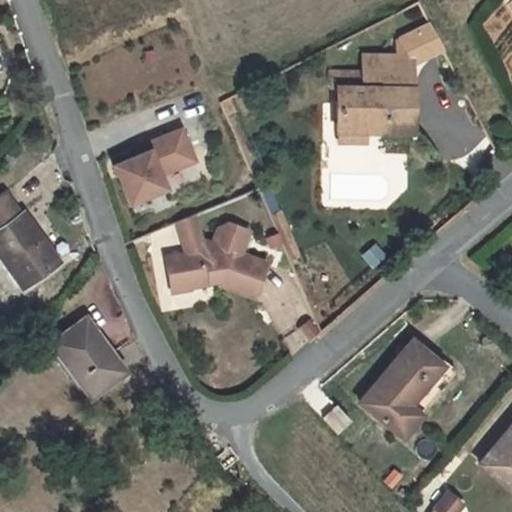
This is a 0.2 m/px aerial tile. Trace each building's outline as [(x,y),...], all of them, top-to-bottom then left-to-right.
[(381,89),(336,89),(336,132),(338,132),(363,132),(410,132),(410,89),(410,56),(362,56),(362,74),(362,81),(381,81),(381,89)] [(330,89),(336,89),(381,89),(381,81),(362,81),(362,74),(330,74),(330,89)] [(138,155),(112,166),(127,204),(163,189),(157,176),(192,161),(179,130),(144,145),(146,152),(138,155)] [(363,132),(338,132),(338,142),(363,142),(363,132)] [(146,152),(144,145),(136,148),(138,155),(146,152)] [(14,149),(0,163),(0,165),(7,172),(22,156),(14,149)] [(9,262),(26,285),(57,263),(23,213),(20,215),(4,193),(0,195),(0,259),(4,265),(9,262)] [(176,224),(185,253),(195,251),(199,239),(201,240),(195,218),(176,224)] [(185,253),(164,257),(170,287),(190,284),(191,286),(207,284),(209,281),(215,280),(215,284),(252,298),(265,264),(246,257),(239,254),(246,236),(247,231),(227,223),(216,229),(211,244),(201,240),(199,239),(195,251),(185,253)] [(253,238),(246,236),(239,254),(246,257),(253,238)] [(85,318),(50,343),(88,397),(123,372),(85,318)] [(359,402),(401,437),(419,415),(451,375),(440,366),(410,341),(359,402)] [(83,400),(88,397),(50,343),(45,347),(83,400)] [(132,415),(149,437),(162,428),(145,406),(132,415)] [(511,491),(511,422),(479,464),(511,491)] [(445,494),(433,509),(436,511),(456,511),(461,507),(445,494)]
